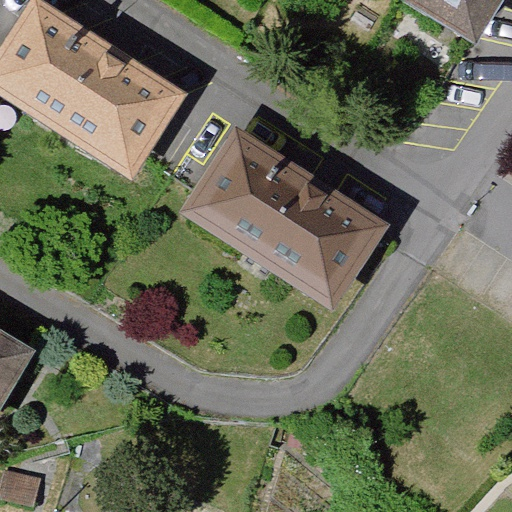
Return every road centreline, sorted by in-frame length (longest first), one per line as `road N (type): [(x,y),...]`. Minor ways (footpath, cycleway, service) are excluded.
road 1 (residential): [(449,207),(339,373),(298,402),(195,393),(0,278)]
road 2 (residential): [(119,0),(449,207)]
